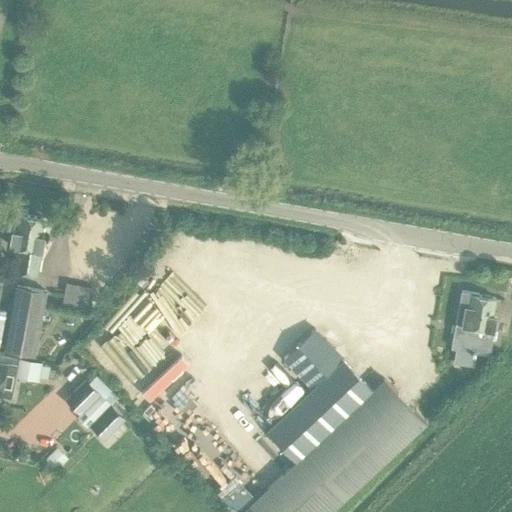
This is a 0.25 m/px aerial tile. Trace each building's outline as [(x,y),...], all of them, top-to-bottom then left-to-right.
[(9,245),(17,247),(14,270),(36,273),(39,251),(42,251),(44,236),(40,235),(43,218),(18,214),(16,231),(11,230),(9,245)] [(90,285),(65,281),(61,305),(86,309),(90,285)] [(34,355),(45,290),(16,285),(5,350),(34,355)] [(490,313),(492,296),(477,294),(477,292),(459,290),(452,346),(455,346),(453,360),(472,362),(474,349),(488,351),(493,313),(490,313)] [(294,459),(238,511),(324,511),(422,419),(382,377),(370,389),(312,328),(282,357),(309,387),(265,429),(294,459)] [(19,358),(16,376),(38,379),(41,362),(19,358)] [(85,377),(65,398),(79,412),(76,415),(87,426),(89,423),(104,438),(125,418),(113,407),(109,403),(117,395),(95,374),(88,381),(85,377)] [(57,447),(46,458),(56,468),(67,457),(57,447)]
